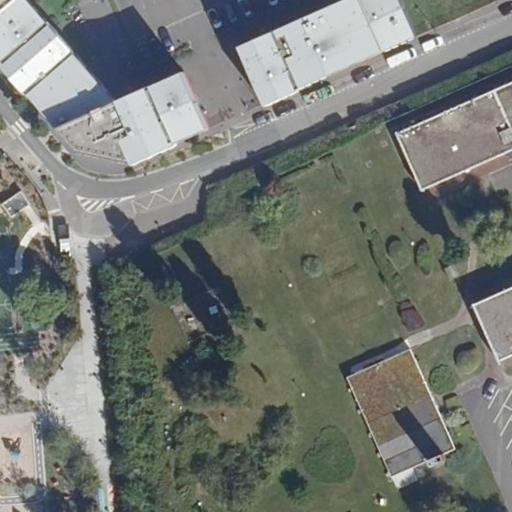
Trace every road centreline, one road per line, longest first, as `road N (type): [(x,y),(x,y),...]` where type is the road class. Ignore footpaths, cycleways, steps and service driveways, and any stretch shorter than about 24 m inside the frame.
road 1 (unclassified): [(82,216),(511,26)]
road 2 (residential): [(0,105),(62,177),(82,216)]
